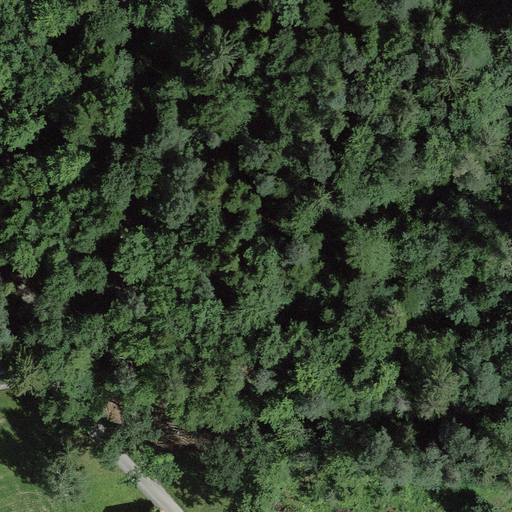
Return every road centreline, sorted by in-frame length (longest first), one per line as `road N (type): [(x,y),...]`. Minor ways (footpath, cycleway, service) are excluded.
road 1 (unclassified): [(13,0),(39,309),(100,430),(174,511)]
road 2 (track): [(162,0),(116,384),(125,457)]
